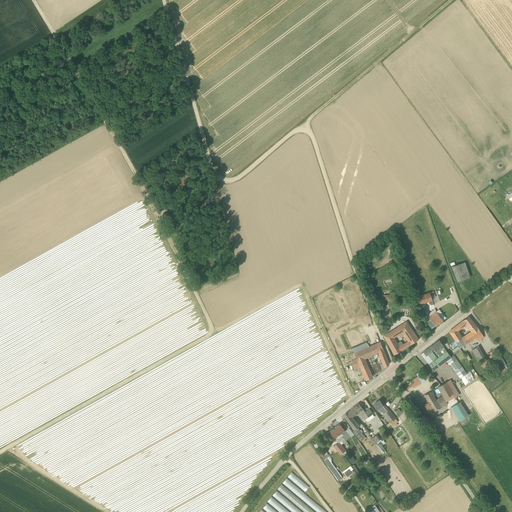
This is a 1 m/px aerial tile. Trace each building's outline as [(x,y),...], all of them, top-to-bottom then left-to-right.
[(469,277),(464,262),(451,266),(456,282),(469,277)] [(346,285),(350,293),(355,291),(351,283),(346,285)] [(432,328),(435,325),(442,320),(436,311),(429,316),(424,303),(432,300),(429,292),(417,297),(420,305),(427,322),(432,328)] [(460,348),(481,334),(477,327),(469,316),(449,332),(460,348)] [(414,342),(418,339),(406,322),(384,336),(394,354),(406,347),(414,342)] [(350,325),(336,331),(343,346),(356,340),(350,325)] [(434,370),(446,361),(449,365),(450,364),(460,378),(466,373),(453,354),(449,349),(447,352),(443,346),(439,340),(421,354),(434,370)] [(359,366),(366,380),(372,377),(364,359),(378,352),(384,367),(389,364),(380,342),(369,347),(367,342),(352,349),(356,359),(351,362),(354,369),(359,366)] [(478,362),(485,358),(477,345),(471,349),(478,362)] [(500,355),(492,360),(498,370),(507,365),(500,355)] [(488,358),(480,363),(483,367),(491,363),(488,358)] [(473,369),(463,376),(467,383),(478,377),(473,369)] [(499,376),(496,372),(488,376),(491,381),(499,376)] [(446,382),(455,397),(460,394),(451,379),(446,382)] [(432,390),(424,395),(434,411),(456,400),(455,397),(446,382),(438,387),(444,399),(446,402),(440,405),(437,399),(435,401),(433,397),(435,396),(432,390)] [(382,412),(384,414),(392,426),(394,424),(396,426),(398,425),(396,423),(398,421),(384,404),(383,405),(379,400),(373,405),(377,410),(378,409),(381,413),(382,412)] [(468,416),(466,412),(460,402),(450,408),(459,422),(468,416)] [(351,410),(355,415),(358,413),(364,420),(373,413),(369,409),(365,412),(358,404),(351,410)] [(343,415),(355,430),(355,429),(360,426),(352,417),(355,415),(351,410),(343,415)] [(340,433),(346,441),(350,437),(339,423),(334,427),(339,434),(340,433)] [(339,434),(334,427),(329,432),(336,440),(335,440),(338,443),(334,446),(341,454),(346,450),(341,445),(346,441),(340,433),(339,434)] [(360,441),(363,439),(355,429),(355,430),(353,431),(360,441)] [(377,434),(372,438),(376,443),(377,443),(378,444),(382,441),(377,434)] [(380,443),(377,445),(382,453),(385,450),(380,443)] [(321,457),(323,461),(330,456),(327,452),(321,457)] [(356,460),(352,455),(347,458),(351,464),(356,460)] [(345,475),(346,474),(352,470),(353,469),(350,466),(343,472),(345,475)] [(291,471),(287,476),(304,491),(309,486),(291,471)] [(327,511),(285,478),(281,483),(317,511),(327,511)] [(314,511),(279,485),(275,490),(303,511),(314,511)] [(290,511),(301,511),(275,491),(271,496),(290,511)] [(289,511),(270,496),(266,502),(278,511),(289,511)]
